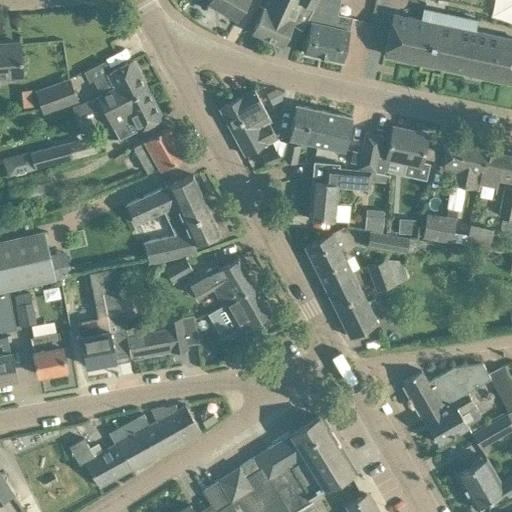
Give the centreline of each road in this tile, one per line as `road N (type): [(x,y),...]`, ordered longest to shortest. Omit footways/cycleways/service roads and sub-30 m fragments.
road 1 (residential): [(511,127),(168,48)]
road 2 (tertiary): [(336,350),(168,48)]
road 3 (residential): [(0,418),(232,377),(265,398)]
road 4 (residential): [(99,511),(265,398)]
road 5 (residential): [(346,370),(511,340)]
road 6 (tertiary): [(427,511),(346,370)]
